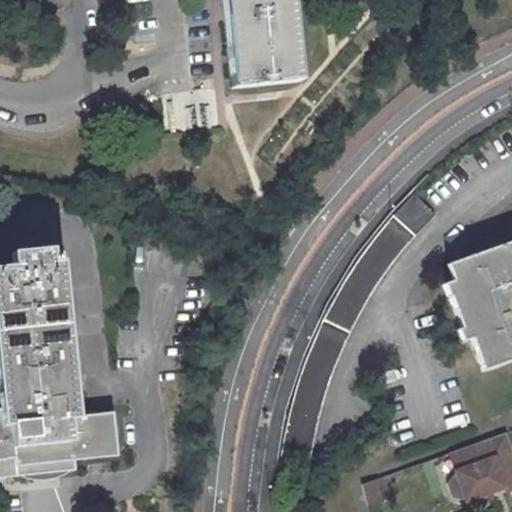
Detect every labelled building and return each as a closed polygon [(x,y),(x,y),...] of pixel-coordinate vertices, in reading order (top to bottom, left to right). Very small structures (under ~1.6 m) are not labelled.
[(301,83),(291,0),(223,0),(233,90),(301,83)] [(393,215),(414,236),(434,215),(412,194),(393,215)] [(414,236),(393,215),(365,248),(345,279),(329,303),(321,318),(314,333),(305,356),(300,372),(296,388),(293,404),(283,471),(315,474),(322,420),(325,405),(330,385),(334,375),(351,335),(364,310),(388,272),(404,250),(414,236)] [(511,243),(449,268),(455,282),(445,287),(449,299),(452,298),(466,331),(460,334),(465,346),(474,343),(486,375),(511,364),(511,243)] [(142,446),(137,405),(84,410),(73,275),(61,276),(60,263),(17,268),(18,280),(0,281),(0,348),(4,391),(5,400),(0,399),(0,467),(77,460),(77,453),(142,446)] [(459,511),(497,498),(498,500),(511,495),(511,470),(501,441),(497,443),(442,463),(449,483),(440,493),(446,507),(459,511)]
